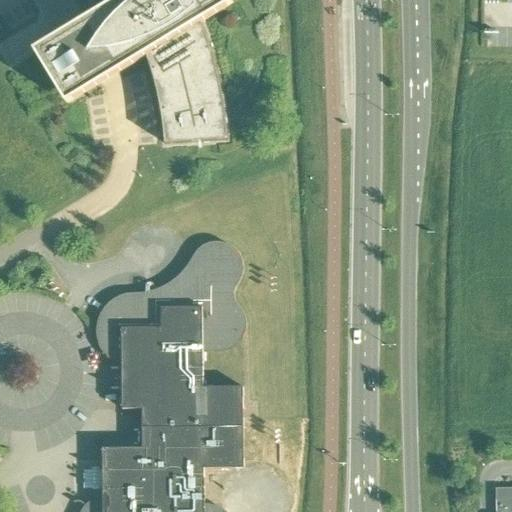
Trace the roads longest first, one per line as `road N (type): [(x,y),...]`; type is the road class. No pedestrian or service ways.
road 1 (primary): [(411,511),(408,0)]
road 2 (primary): [(364,0),(364,511)]
